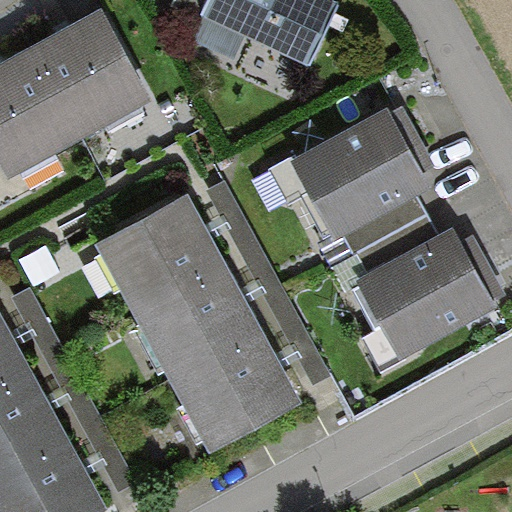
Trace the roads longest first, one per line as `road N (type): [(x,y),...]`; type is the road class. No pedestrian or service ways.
road 1 (residential): [(511,363),(252,511)]
road 2 (residential): [(511,165),(417,0)]
